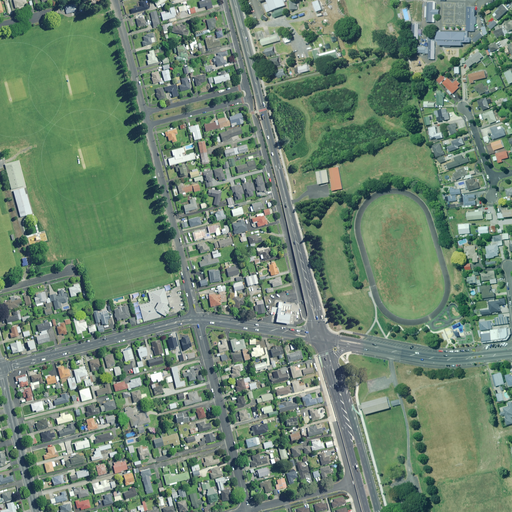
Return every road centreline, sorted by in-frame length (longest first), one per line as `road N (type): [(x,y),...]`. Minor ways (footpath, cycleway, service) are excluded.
road 1 (primary): [(322,338),(234,0)]
road 2 (residential): [(290,333),(305,317),(250,98)]
road 3 (secondary): [(0,368),(198,319)]
road 4 (residential): [(198,319),(147,125)]
road 5 (residential): [(248,510),(198,319)]
road 6 (primary): [(367,511),(322,338)]
road 7 (primary): [(332,358),(378,511)]
road 8 (secondary): [(511,353),(431,358),(356,343)]
road 9 (secondary): [(36,511),(0,379)]
